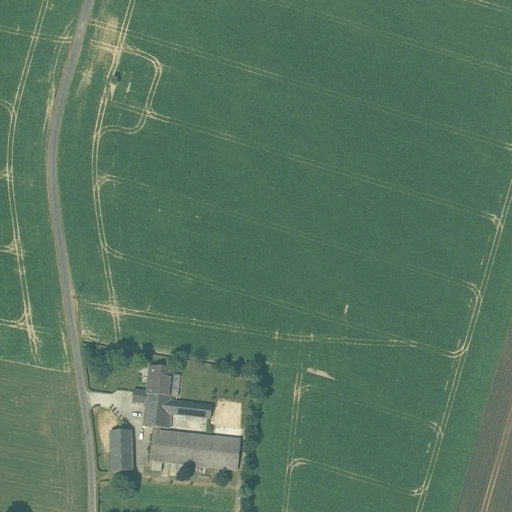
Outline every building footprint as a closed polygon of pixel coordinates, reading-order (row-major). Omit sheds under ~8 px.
[(174,369),(150,367),(147,391),(147,395),(171,397),(174,369)] [(147,391),(134,390),(133,403),(146,404),(147,395),(147,391)] [(171,397),(147,395),(146,404),(144,426),(154,428),(160,428),(170,429),(171,415),(211,419),(212,408),(171,403),(171,397)] [(232,440),(160,432),(160,428),(154,428),(151,462),(229,470),(232,440)] [(132,431),(110,432),(112,472),(133,472),(132,431)] [(240,441),(232,440),(229,470),(237,471),(240,441)]
